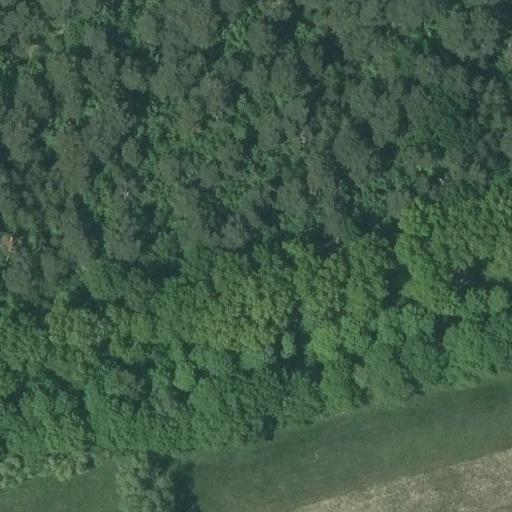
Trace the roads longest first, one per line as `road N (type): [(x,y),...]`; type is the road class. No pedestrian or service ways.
road 1 (track): [(0,438),(511,332)]
road 2 (track): [(0,85),(155,0)]
